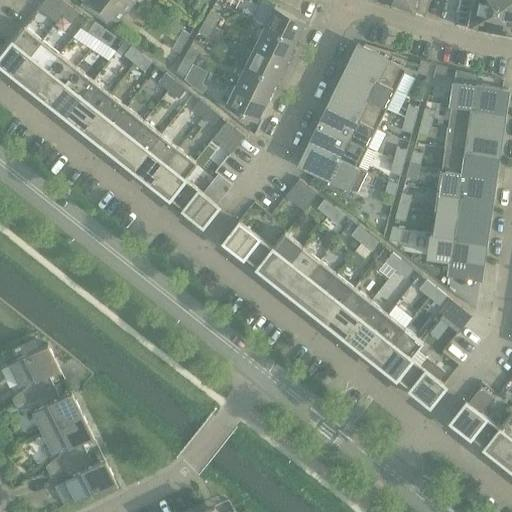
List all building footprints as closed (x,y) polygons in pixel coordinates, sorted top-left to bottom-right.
[(63,0),(46,0),(39,9),(57,23),(63,15),(70,6),(63,0)] [(133,4),(128,0),(90,0),(119,23),(133,4)] [(208,3),(202,0),(199,0),(195,8),(203,13),(208,3)] [(393,0),(392,4),(426,15),(431,0),(393,0)] [(461,0),(456,24),(492,31),(498,0),(475,0),(473,0),(461,0)] [(511,0),(498,0),(492,31),(511,35),(511,0)] [(63,15),(73,23),(81,14),(70,6),(63,15)] [(275,7),(265,27),(296,42),(306,22),(275,7)] [(211,10),(205,21),(215,26),(221,15),(211,10)] [(215,26),(205,21),(199,33),(208,38),(215,26)] [(106,30),(95,22),(89,33),(99,40),(106,30)] [(173,22),(168,31),(179,38),(183,30),(184,28),(173,22)] [(0,58),(0,61),(16,74),(43,40),(25,26),(0,58)] [(265,27),(255,47),(286,62),(296,42),(265,27)] [(117,37),(106,30),(99,40),(110,47),(117,37)] [(179,38),(178,40),(186,44),(191,35),(183,30),(179,38)] [(43,40),(16,74),(33,88),(60,54),(43,40)] [(186,44),(178,40),(173,49),(180,53),(186,44)] [(358,44),(347,66),(397,90),(407,69),(388,60),(388,59),(358,44)] [(125,56),(135,64),(143,54),(132,46),(125,56)] [(255,47),(246,66),(277,81),(286,62),(255,47)] [(190,48),(184,59),(194,64),(200,53),(190,48)] [(60,54),(33,88),(67,114),(94,80),(60,54)] [(143,54),(135,64),(145,72),(153,62),(143,54)] [(194,64),(184,59),(178,70),(187,76),(194,64)] [(431,64),(421,61),(418,73),(428,76),(431,64)] [(445,80),(448,68),(437,65),(434,78),(445,80)] [(246,66),(237,85),(267,100),(277,81),(246,66)] [(347,66),(338,85),(387,109),(397,90),(347,66)] [(159,83),(169,91),(177,81),(166,73),(159,83)] [(94,80),(67,114),(84,128),(111,94),(94,80)] [(177,81),(169,91),(179,99),(187,89),(177,81)] [(455,83),(451,105),(506,114),(509,90),(476,85),(476,86),(455,83)] [(267,100),(237,85),(227,106),(258,121),(267,100)] [(338,85),(328,104),(378,128),(387,109),(338,85)] [(111,94),(84,128),(101,141),(128,107),(111,94)] [(193,109),(203,117),(211,108),(200,100),(193,109)] [(328,104),(319,124),(368,148),(378,128),(328,104)] [(451,105),(448,127),(503,135),(506,114),(451,105)] [(409,106),(406,118),(416,121),(420,108),(409,106)] [(128,107),(101,141),(118,155),(145,121),(128,107)] [(211,108),(203,117),(213,126),(221,116),(211,108)] [(425,109),(422,121),(432,124),(436,112),(425,109)] [(416,121),(406,118),(402,131),(413,133),(416,121)] [(145,121),(118,155),(135,168),(162,134),(145,121)] [(432,124),(422,121),(418,134),(429,137),(432,124)] [(214,139),(232,153),(245,136),(227,122),(214,139)] [(319,124),(310,143),(359,167),(368,148),(319,124)] [(448,127),(445,148),(499,156),(503,135),(448,127)] [(162,134),(135,168),(152,182),(179,148),(162,134)] [(359,167),(310,143),(299,164),(329,179),(329,178),(349,188),(359,167)] [(179,148),(152,182),(169,195),(184,177),(185,177),(197,162),(179,148)] [(398,148),(394,160),(405,163),(408,151),(398,148)] [(445,148),(442,170),(496,178),(499,156),(445,148)] [(414,151),(410,164),(421,167),(424,154),(414,151)] [(405,163),(394,160),(391,173),(401,176),(405,163)] [(421,167),(410,164),(407,176),(417,179),(421,167)] [(442,170),(439,191),(493,199),(496,178),(442,170)] [(184,177),(169,195),(204,223),(218,204),(185,177),(184,177)] [(300,179),(286,196),(305,211),(318,194),(300,179)] [(399,185),(388,182),(385,194),(395,197),(399,185)] [(439,191),(436,213),(490,221),(493,199),(439,191)] [(402,193),(399,206),(409,209),(413,196),(402,193)] [(318,208),(328,216),(335,207),(325,199),(318,208)] [(409,209),(399,206),(396,219),(406,221),(409,209)] [(335,207),(328,216),(338,225),(345,215),(335,207)] [(436,213),(432,234),(487,243),(490,221),(436,213)] [(275,249),(274,248),(240,221),(225,240),(260,267),(275,249)] [(351,235),(362,243),(369,234),(359,226),(351,235)] [(390,240),(400,243),(404,230),(393,227),(390,240)] [(275,249),(260,267),(277,281),(304,247),(286,233),(274,248),(275,249)] [(369,234),(362,243),(372,251),(379,242),(369,234)] [(487,243),(432,234),(429,256),(451,260),(449,273),(482,278),(487,243)] [(304,247),(277,281),(294,294),(321,260),(304,247)] [(386,262),(396,270),(403,261),(393,253),(386,262)] [(321,260),(294,294),(311,308),(338,274),(321,260)] [(403,261),(396,270),(406,279),(414,269),(403,261)] [(338,274),(311,308),(328,321),(355,287),(338,274)] [(420,289),(430,297),(437,288),(427,280),(420,289)] [(355,287),(328,321),(345,335),(372,301),(355,287)] [(437,288),(430,297),(440,305),(447,296),(437,288)] [(372,301),(345,335),(362,348),(389,314),(372,301)] [(449,325),(459,333),(472,316),(454,301),(441,318),(448,324),(449,325)] [(389,314),(362,348),(379,361),(406,328),(389,314)] [(441,318),(430,332),(438,339),(449,325),(448,324),(441,318)] [(406,328),(379,361),(396,375),(410,356),(411,357),(424,342),(406,328)] [(13,398),(16,404),(55,384),(48,371),(60,366),(49,344),(9,364),(10,365),(11,364),(20,384),(19,384),(20,385),(26,382),(27,386),(13,398)] [(421,365),(411,357),(410,356),(396,375),(430,402),(445,384),(440,380),(446,372),(427,357),(421,365)] [(55,384),(16,404),(19,409),(37,405),(39,409),(33,412),(33,413),(35,412),(44,432),(83,412),(73,392),(61,398),(55,384)] [(500,428),(467,401),(452,420),(487,447),(502,429),(500,428)] [(83,412),(44,432),(54,451),(53,451),(53,453),(59,450),(61,453),(47,466),(50,471),(88,452),(82,439),(93,433),(83,412)] [(502,429),(487,447),(504,461),(511,450),(511,412),(500,428),(502,429)] [(88,452),(50,471),(52,476),(70,473),(72,476),(66,479),(67,480),(68,480),(78,499),(77,499),(77,501),(117,481),(106,459),(95,465),(88,452)]
